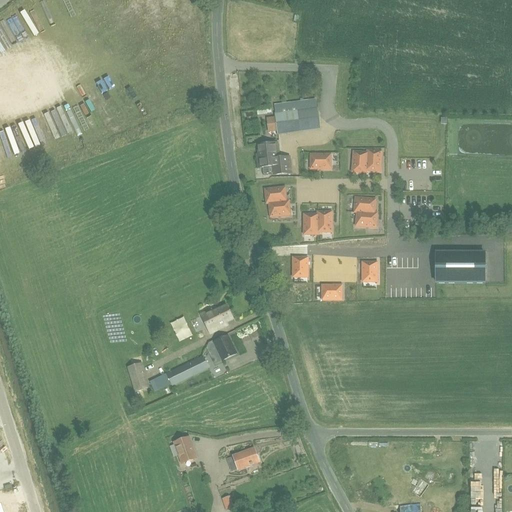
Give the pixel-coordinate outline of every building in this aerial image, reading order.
[(274,105),(275,114),(274,114),(277,134),(298,131),(295,112),(317,109),(316,100),(274,105)] [(295,112),(298,131),(320,129),(317,109),(295,112)] [(277,143),(259,145),(260,159),(257,160),(258,168),(263,168),(264,176),(281,174),(279,158),(277,143)] [(368,151),(367,154),(368,154),(366,171),(367,171),(380,172),(382,153),(368,151)] [(366,171),(368,154),(367,154),(354,153),(352,173),(366,174),(367,171),(366,171)] [(311,156),(311,170),(331,170),(331,156),(311,156)] [(308,167),(298,168),(298,181),(309,181),(308,167)] [(286,202),(285,188),(265,190),(267,204),(269,204),(286,202)] [(291,190),(292,205),(301,204),(300,190),(291,190)] [(356,199),(355,213),(357,213),(374,214),(375,214),(376,200),(356,199)] [(289,202),(286,202),(269,204),(270,218),(290,216),(289,202)] [(318,213),(318,215),(318,233),(332,233),(332,213),(318,213)] [(377,214),(375,214),(374,214),(357,213),(356,227),(376,228),(377,214)] [(318,233),(318,215),(304,215),(304,235),(318,235),(318,233)] [(485,253),(436,253),(436,284),(485,284),(485,253)] [(308,258),(292,257),(291,277),(307,278),(308,258)] [(375,260),(359,259),(358,278),(373,280),(375,260)] [(339,283),(319,281),(317,298),(337,299),(339,283)] [(233,320),(227,307),(213,314),(212,311),(201,316),(210,334),(228,326),(227,323),(233,320)] [(222,361),(237,354),(228,336),(214,343),(222,361)] [(165,375),(170,385),(170,386),(187,378),(208,368),(203,357),(202,357),(165,375)] [(135,394),(150,389),(143,364),(127,368),(135,394)] [(154,392),(170,385),(169,384),(165,375),(150,382),(154,392)] [(182,464),(196,459),(189,438),(175,444),(182,464)] [(238,470),(259,463),(254,449),(233,457),(238,470)] [(226,511),(234,509),(232,502),(224,505),(226,511)]
